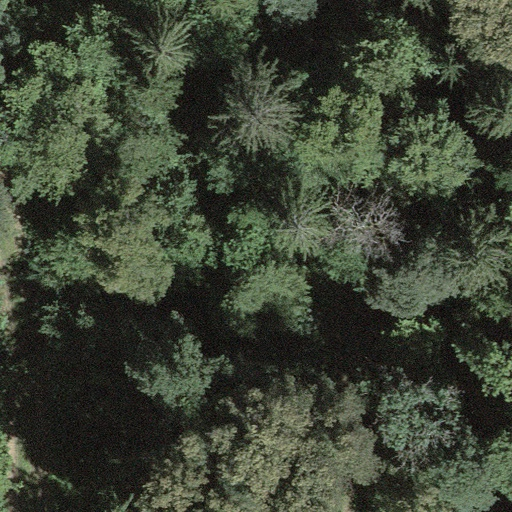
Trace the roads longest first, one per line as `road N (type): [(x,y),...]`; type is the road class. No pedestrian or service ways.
road 1 (track): [(340,511),(349,433),(326,208),(261,0)]
road 2 (track): [(0,205),(20,284),(35,511)]
